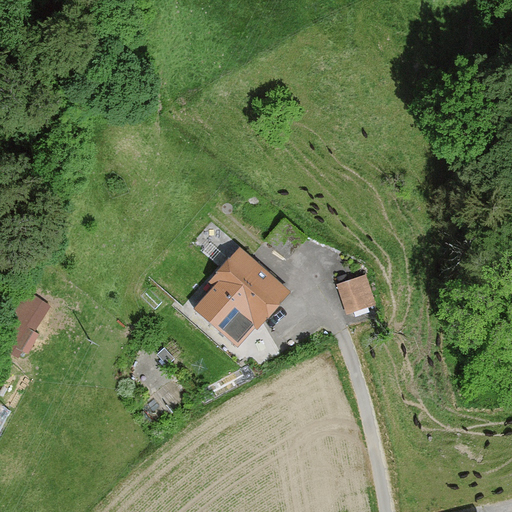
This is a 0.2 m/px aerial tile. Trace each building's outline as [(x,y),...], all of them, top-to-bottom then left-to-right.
[(304,237),(284,218),(266,239),(286,257),(304,237)] [(208,279),(212,283),(193,304),(236,342),(260,315),(264,318),(290,289),(239,244),(208,279)] [(367,274),(337,282),(346,314),(376,306),(367,274)] [(36,307),(25,301),(6,336),(15,341),(13,345),(28,353),(40,332),(26,324),(36,307)] [(0,428),(9,405),(0,401),(0,428)]
